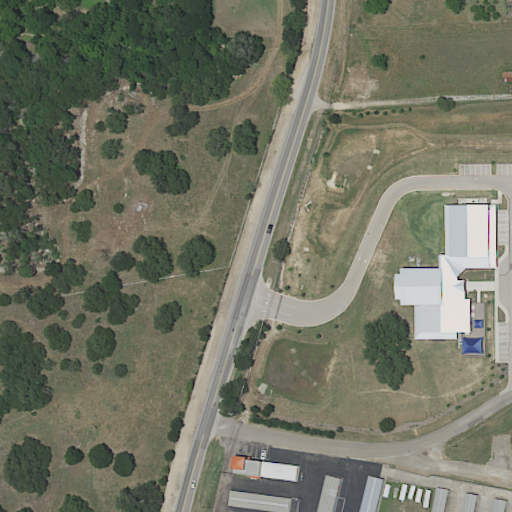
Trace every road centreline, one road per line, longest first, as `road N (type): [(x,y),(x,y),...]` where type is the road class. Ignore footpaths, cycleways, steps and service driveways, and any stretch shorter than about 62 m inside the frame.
road 1 (secondary): [(326,0),(305,127),(180,511)]
road 2 (residential): [(207,418),(375,446),(438,436),(511,395)]
